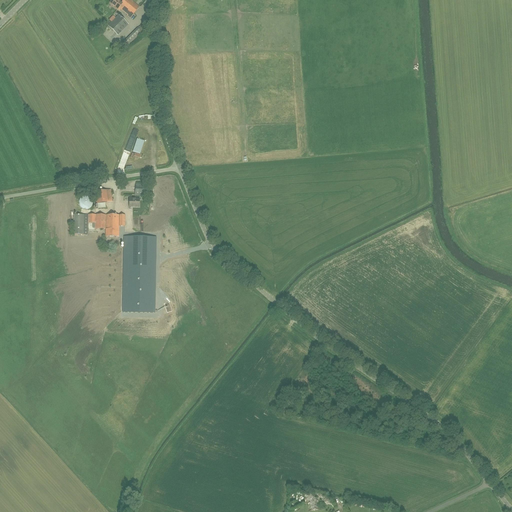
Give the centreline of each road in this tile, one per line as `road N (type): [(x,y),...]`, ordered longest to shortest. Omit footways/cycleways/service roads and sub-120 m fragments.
road 1 (unclassified): [(511,511),(426,413),(226,262),(201,228),(177,169)]
road 2 (unclassified): [(0,198),(177,169)]
road 3 (unclassified): [(177,169),(157,90),(155,0)]
